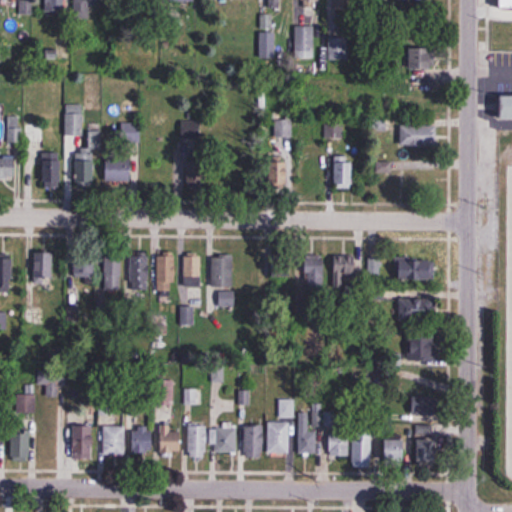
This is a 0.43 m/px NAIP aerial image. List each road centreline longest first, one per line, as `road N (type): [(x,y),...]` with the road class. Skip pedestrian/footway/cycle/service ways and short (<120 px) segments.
road 1 (residential): [(467,0),(469,511)]
road 2 (residential): [(469,491),(0,489)]
road 3 (residential): [(467,223),(0,216)]
